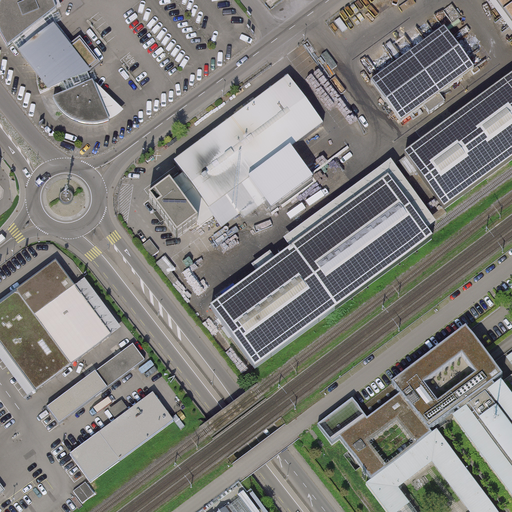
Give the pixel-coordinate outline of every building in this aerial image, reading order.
[(62,10),(58,0),(6,0),(3,6),(2,20),(4,35),(12,49),(16,45),(36,72),(40,94),(58,86),(62,95),(53,99),(57,107),(62,113),(68,118),(76,122),(84,125),(93,126),(101,125),(110,122),(88,74),(101,64),(79,38),(72,43),(51,17),(62,10)] [(511,77),(405,156),(444,209),(511,160),(511,0),(493,0),(511,24),(511,77)] [(374,81),(405,122),(478,68),(448,27),(374,81)] [(312,57),(299,66),(322,100),(324,99),(330,109),(341,102),(312,57)] [(328,128),(292,80),(178,164),(188,177),(156,201),(188,243),(220,219),(226,228),(267,199),(254,182),(328,128)] [(255,368),(432,239),(388,180),(295,247),(291,241),(279,250),(283,257),(212,309),(255,368)] [(73,196),(72,194),(70,193),(68,192),(66,192),(64,192),(62,193),(61,195),(61,197),(61,199),(61,201),(62,202),(64,203),(66,204),(68,204),(70,204),(71,202),(73,200),(73,198),(73,196)] [(78,288),(60,263),(0,306),(0,358),(29,399),(124,330),(88,280),(78,288)] [(511,374),(511,373),(495,383),(492,381),(502,372),(491,357),(475,333),(472,330),(396,385),(399,390),(428,429),(455,406),(459,411),(453,414),(511,493),(511,374)] [(61,426),(148,363),(136,347),(49,410),(61,426)] [(399,390),(366,415),(349,392),(315,418),(331,440),(339,434),(371,476),(365,480),(389,511),(499,511),(436,427),(430,431),(428,429),(399,390)] [(71,455),(92,482),(174,422),(153,394),(130,411),(122,402),(113,408),(120,418),(71,455)] [(83,502),(95,494),(87,482),(75,491),(83,502)]
